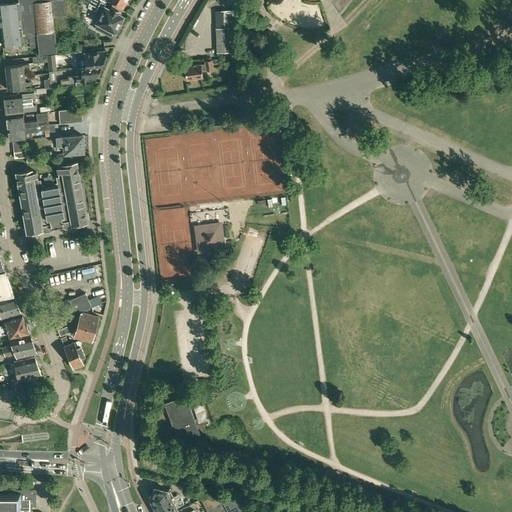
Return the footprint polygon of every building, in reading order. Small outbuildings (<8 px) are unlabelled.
[(30,47),(38,46),(38,54),(55,52),(51,16),(65,15),(63,0),(17,0),(18,2),(0,4),(0,25),(2,45),(23,43),(23,42),(27,42),(27,38),(29,38),(30,47)] [(89,0),(90,0),(88,5),(88,7),(95,11),(97,7),(101,9),(99,13),(100,14),(96,22),(114,32),(115,30),(116,30),(117,30),(118,30),(119,28),(120,27),(120,25),(119,23),(123,16),(117,13),(118,11),(107,6),(106,7),(103,6),(106,1),(104,0),(89,0)] [(217,28),(217,52),(237,51),(237,27),(217,28)] [(74,51),(76,68),(80,67),(102,64),(105,58),(105,57),(104,55),(106,51),(89,53),(89,52),(84,53),(83,50),(74,51)] [(201,63),(184,66),(186,79),(203,76),(202,71),(213,69),(211,60),(205,61),(205,63),(201,64),(201,63)] [(4,65),(6,77),(24,75),(23,69),(29,68),(28,63),(4,65)] [(80,67),(76,68),(77,75),(67,76),(68,78),(61,79),(62,85),(74,83),(74,81),(81,80),(95,78),(96,73),(98,72),(99,71),(100,71),(102,64),(80,67)] [(463,69),(465,73),(474,71),(472,66),(470,65),(464,67),(463,69)] [(25,82),(24,75),(6,77),(7,89),(31,86),(30,81),(25,82)] [(34,98),(34,95),(34,93),(21,94),(21,93),(4,95),(6,114),(23,112),(23,111),(35,110),(35,105),(33,105),(32,98),(34,98)] [(60,123),(82,121),(81,107),(58,109),(60,123)] [(7,118),(8,128),(36,125),(48,124),(47,112),(39,113),(35,113),(36,121),(24,122),(23,116),(7,118)] [(48,124),(36,125),(8,128),(9,139),(32,137),(31,130),(49,128),(48,124)] [(84,151),(84,150),(85,150),(84,144),(83,134),(57,137),(58,145),(64,145),(65,153),(84,151)] [(56,176),(57,182),(41,185),(41,179),(38,180),(37,171),(32,172),(32,170),(17,173),(27,231),(41,229),(45,230),(49,230),(50,227),(62,225),(65,227),(70,226),(71,223),(86,220),(76,162),(61,165),(62,167),(58,168),(59,176),(56,176)] [(210,243),(219,242),(216,224),(196,227),(198,244),(210,243)] [(5,269),(4,269),(0,269),(0,296),(14,294),(5,269)] [(85,292),(70,299),(75,313),(91,306),(85,292)] [(0,309),(18,304),(15,295),(0,299),(0,309)] [(59,319),(75,313),(70,299),(54,305),(59,319)] [(0,309),(0,313),(2,318),(20,312),(18,304),(0,309)] [(87,312),(88,309),(81,312),(78,323),(97,328),(98,323),(97,321),(98,316),(87,312)] [(0,324),(0,329),(25,322),(22,314),(5,319),(6,323),(0,324)] [(29,331),(25,322),(0,329),(0,333),(9,332),(10,336),(29,331)] [(97,328),(78,323),(74,336),(91,341),(93,336),(95,335),(97,328)] [(67,325),(58,329),(60,335),(70,331),(67,325)] [(0,350),(33,343),(30,335),(11,340),(12,344),(0,346),(0,350)] [(74,341),(65,345),(74,367),(77,366),(79,367),(82,365),(83,363),(81,356),(85,355),(81,346),(77,347),(80,345),(81,343),(81,341),(78,340),(75,342),(74,341)] [(37,351),(33,343),(0,350),(1,355),(15,352),(17,356),(37,351)] [(13,361),(14,362),(12,364),(16,380),(18,380),(18,381),(41,376),(42,376),(34,356),(34,357),(13,361)] [(179,441),(199,433),(185,396),(174,400),(165,403),(179,441)] [(151,500),(152,503),(163,498),(164,500),(173,495),(172,493),(170,494),(168,489),(151,485),(150,489),(151,500)] [(0,511),(31,511),(32,506),(28,506),(28,493),(36,493),(36,489),(0,488),(0,511)] [(227,511),(223,502),(220,496),(196,490),(201,497),(208,511),(227,511)] [(163,498),(152,503),(157,511),(174,511),(178,510),(176,506),(182,503),(181,501),(183,500),(179,492),(173,495),(164,500),(163,498)] [(28,506),(32,506),(36,506),(36,493),(28,493),(28,506)] [(275,511),(260,507),(220,496),(228,511),(275,511)] [(179,511),(197,511),(206,508),(201,499),(191,504),(194,509),(187,511),(179,511),(180,511),(179,511)]
